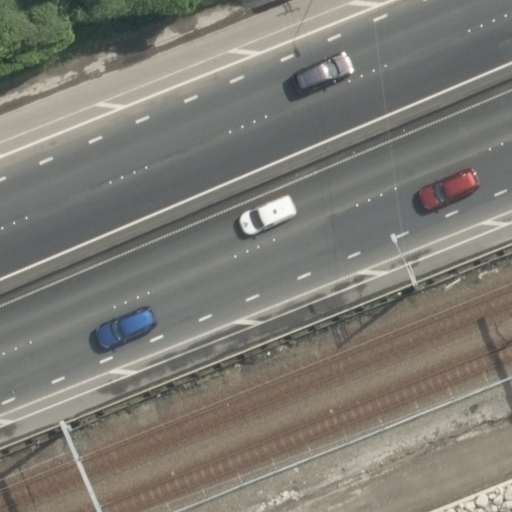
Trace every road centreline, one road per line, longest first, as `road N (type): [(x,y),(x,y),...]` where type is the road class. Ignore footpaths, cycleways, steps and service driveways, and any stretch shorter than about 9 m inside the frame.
road 1 (trunk): [(511,142),(0,355)]
road 2 (trunk): [(0,230),(511,18)]
